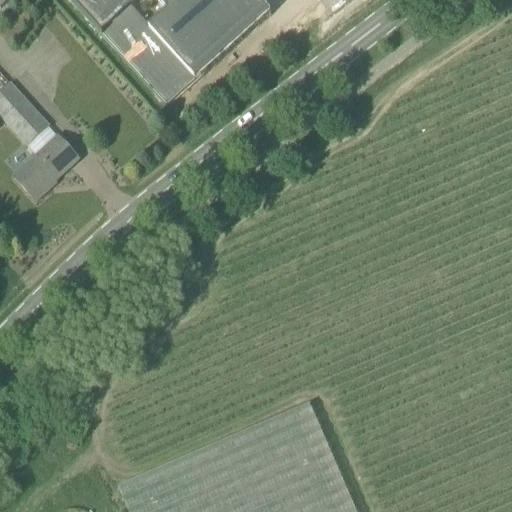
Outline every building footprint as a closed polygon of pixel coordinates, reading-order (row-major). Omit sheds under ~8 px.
[(0,0),(0,10),(0,11),(11,0),(0,0)] [(269,0),(269,15),(291,0),(144,0),(155,9),(136,22),(164,31),(164,28),(197,6),(201,0),(269,0)] [(0,118),(28,150),(49,131),(9,87),(0,95),(0,118)] [(46,191),(77,162),(49,131),(28,150),(37,160),(13,181),(35,205),(48,193),(46,191)] [(126,511),(354,511),(309,407),(118,490),(126,511)]
